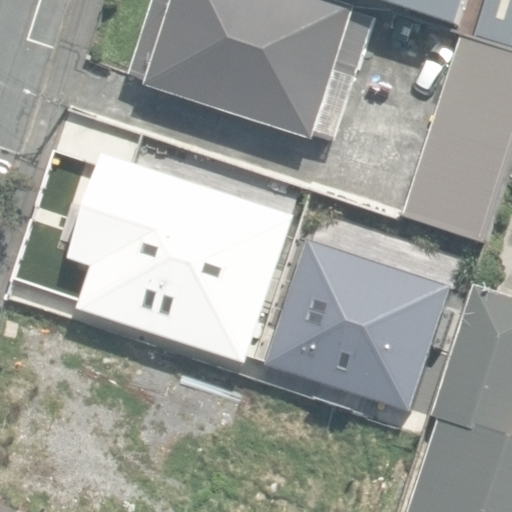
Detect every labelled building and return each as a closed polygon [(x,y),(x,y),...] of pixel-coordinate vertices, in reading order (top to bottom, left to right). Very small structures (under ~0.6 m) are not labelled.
[(160,0),(136,76),(340,144),(381,22),(361,15),(363,9),(336,0),(160,0)] [(378,0),(468,28),(477,0),(378,0)] [(408,218),(491,244),(511,176),(511,48),(466,34),(408,218)] [(118,320),(215,352),(263,206),(110,156),(76,260),(99,267),(94,280),(82,286),(102,328),(118,320)] [(268,360),(410,407),(454,273),(312,226),(268,360)] [(511,511),(511,294),(481,284),(434,418),(446,422),(414,511),(511,511)] [(193,511),(239,384),(61,322),(14,458),(170,511),(193,511)]
